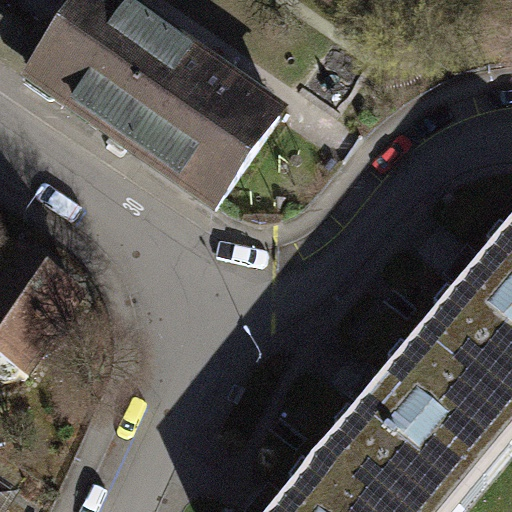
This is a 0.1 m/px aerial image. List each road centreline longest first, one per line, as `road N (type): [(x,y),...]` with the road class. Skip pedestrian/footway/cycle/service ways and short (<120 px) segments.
road 1 (residential): [(511,114),(436,138),(358,225),(284,284),(198,296)]
road 2 (residential): [(198,296),(139,236),(0,146)]
road 3 (residential): [(113,511),(198,296)]
